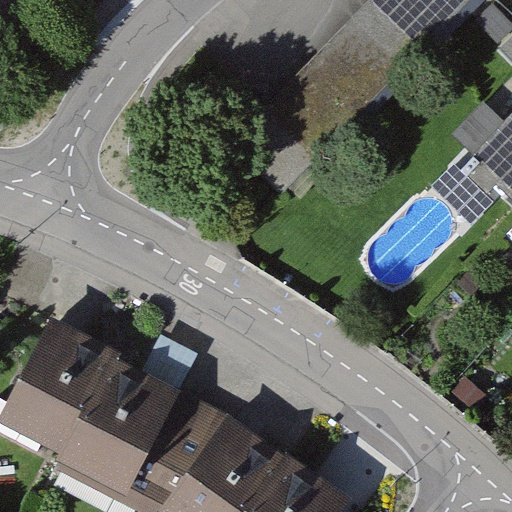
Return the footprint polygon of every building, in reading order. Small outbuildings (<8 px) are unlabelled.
[(281,197),(472,0),(371,0),(229,147),(281,197)] [(498,45),(511,32),(511,23),(494,5),(476,21),(498,45)] [(511,38),(500,50),(511,62),(511,38)] [(484,102),(453,135),(477,158),(508,125),(484,102)] [(511,120),(508,125),(477,158),(464,172),(489,195),(500,185),(511,196),(511,120)] [(52,305),(0,408),(0,412),(60,442),(84,393),(94,397),(119,348),(123,340),(52,305)] [(60,442),(56,448),(129,484),(181,379),(119,348),(94,397),(84,393),(60,442)] [(231,404),(160,501),(174,511),(243,511),(257,494),(252,490),(286,444),(231,404)] [(333,511),(352,488),(288,441),(286,444),(252,490),(257,494),(243,511),(333,511)]
